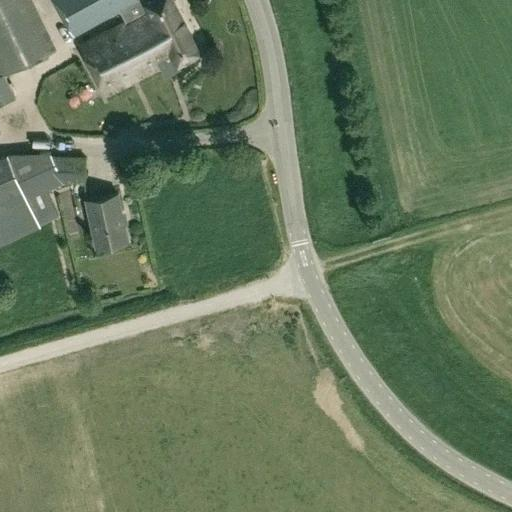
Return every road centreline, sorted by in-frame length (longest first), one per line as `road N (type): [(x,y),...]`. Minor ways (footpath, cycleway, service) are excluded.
road 1 (tertiary): [(511,499),(427,449),(362,387),(315,296),(257,0)]
road 2 (unknown): [(0,138),(190,135),(280,117)]
